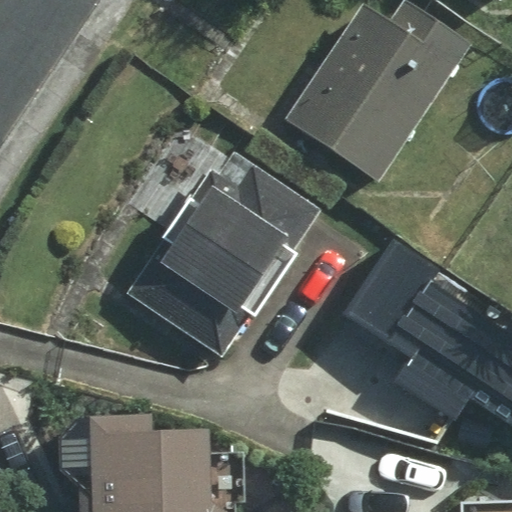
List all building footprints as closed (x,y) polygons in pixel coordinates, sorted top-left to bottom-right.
[(484,0),(497,9),(503,0),(484,0)] [(360,49),(335,33),(276,119),(379,188),(469,54),(392,2),(360,49)] [(227,153),(126,299),(220,364),(321,218),(227,153)] [(511,322),(392,238),(344,306),(410,352),(396,371),(453,411),(474,381),(511,407),(511,322)] [(147,440),(147,429),(75,427),(55,443),(55,478),(83,508),(82,511),(202,511),(196,441),(147,440)]
